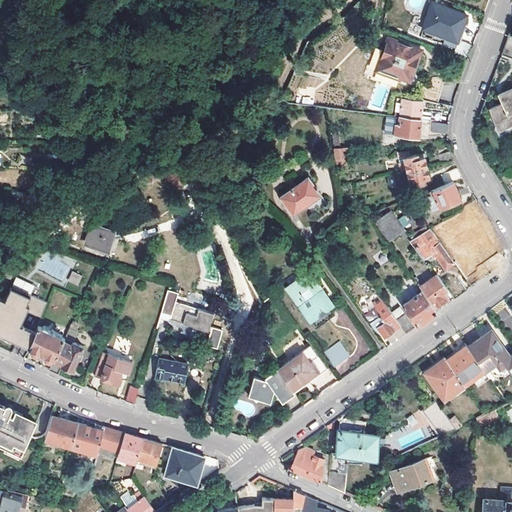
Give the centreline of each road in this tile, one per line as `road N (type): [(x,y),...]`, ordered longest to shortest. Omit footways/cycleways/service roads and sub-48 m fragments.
road 1 (residential): [(252,460),(511,276)]
road 2 (residential): [(0,363),(252,460)]
road 3 (residential): [(504,0),(467,105),(463,141),(511,231)]
road 4 (residential): [(252,460),(364,511)]
